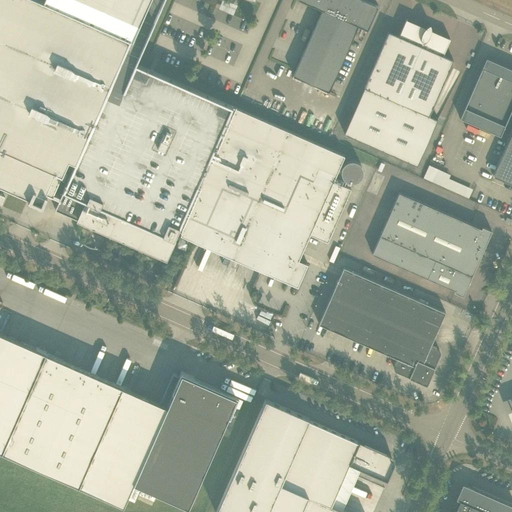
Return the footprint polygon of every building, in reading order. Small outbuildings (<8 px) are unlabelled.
[(0,0),(0,184),(43,203),(47,194),(59,199),(125,48),(129,38),(44,1),(41,0),(0,0)] [(43,0),(44,1),(129,38),(125,48),(140,54),(163,0),(43,0)] [(233,13),(237,4),(227,0),(222,0),(219,7),(233,13)] [(299,0),(322,10),(293,76),(329,91),(358,26),(367,30),(378,6),(364,0),(299,0)] [(399,36),(389,31),(343,133),(417,165),(437,119),(429,115),(453,60),(443,55),(450,38),(449,38),(447,41),(446,41),(440,36),(433,32),(431,31),(431,29),(430,29),(430,30),(426,28),(426,27),(425,28),(417,26),(409,24),(407,24),(406,23),(407,20),(406,19),(399,36)] [(178,230),(232,106),(136,63),(140,54),(125,48),(59,199),(55,209),(166,257),(178,230)] [(511,132),(493,176),(511,184),(511,68),(486,57),(460,118),(500,136),(511,108),(511,132)] [(232,106),(178,230),(280,274),(279,276),(294,282),(302,265),(306,267),(307,263),(298,259),(309,234),(328,242),(351,189),(333,181),(344,155),(232,106)] [(429,164),(423,177),(469,196),(473,187),(449,177),(451,173),(429,164)] [(484,227),(470,221),(469,223),(399,192),(372,253),(427,278),(435,259),(472,275),(491,230),(484,227)] [(435,259),(427,278),(455,290),(455,289),(458,282),(467,286),(472,275),(435,259)] [(343,267),(318,323),(396,358),(393,366),(394,370),(409,376),(409,377),(423,383),(428,381),(435,367),(434,367),(440,352),(439,348),(431,345),(445,311),(343,267)] [(194,376),(181,371),(179,375),(173,372),(159,403),(122,386),(45,352),(46,351),(36,346),(35,348),(0,332),(0,450),(80,486),(124,505),(127,498),(135,502),(139,494),(153,500),(156,492),(188,506),(236,397),(193,378),(194,376)] [(266,399),(215,511),(346,511),(331,505),(349,463),(387,480),(394,463),(394,461),(394,458),(392,456),(390,454),(359,440),(358,442),(308,420),(309,418),(266,399)] [(511,511),(511,504),(462,483),(456,498),(460,499),(453,511),(511,511)]
